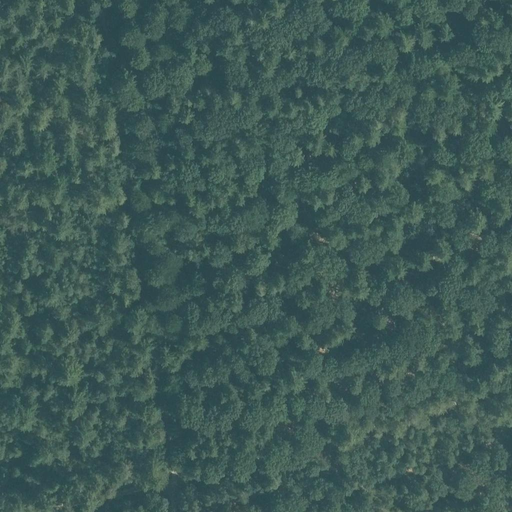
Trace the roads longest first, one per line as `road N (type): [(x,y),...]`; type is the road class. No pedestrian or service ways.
road 1 (track): [(99,0),(175,481),(511,386)]
road 2 (track): [(49,511),(175,481),(174,511)]
